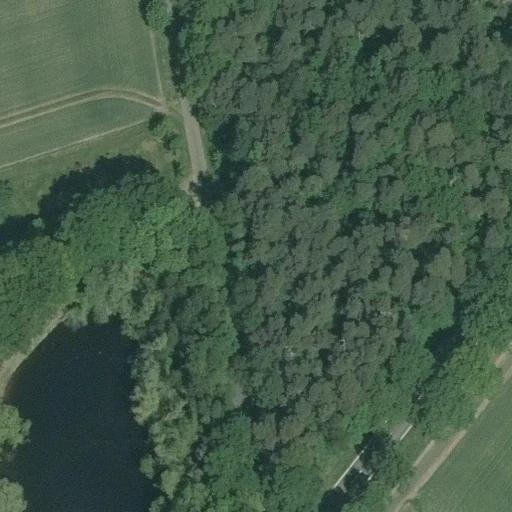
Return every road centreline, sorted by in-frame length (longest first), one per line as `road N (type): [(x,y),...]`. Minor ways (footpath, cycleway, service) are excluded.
road 1 (unclassified): [(262,511),(166,0)]
road 2 (secondary): [(334,511),(511,280)]
